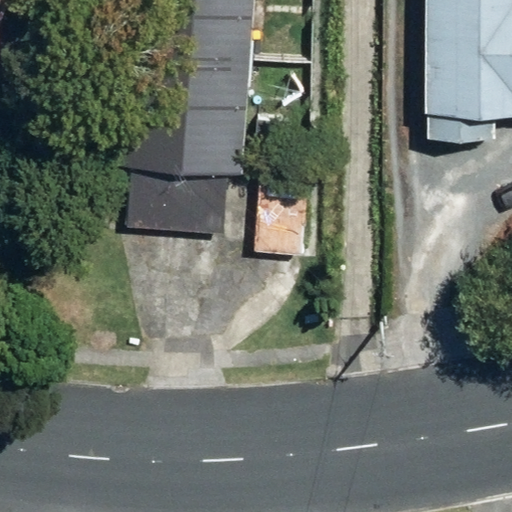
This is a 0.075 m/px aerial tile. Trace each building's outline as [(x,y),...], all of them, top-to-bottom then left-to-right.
[(0,0),(0,26),(8,0),(0,0)] [(130,0),(118,167),(241,175),(253,0),(130,0)] [(511,0),(427,0),(427,139),(496,139),(497,115),(511,115),(511,0)] [(269,26),(267,54),(297,54),(297,26),(269,26)] [(256,147),(292,147),(292,119),(256,119),(256,147)] [(255,250),(304,253),(309,176),(260,174),(255,250)]
